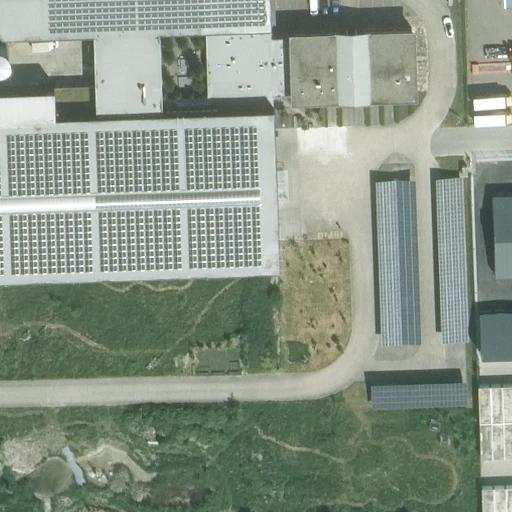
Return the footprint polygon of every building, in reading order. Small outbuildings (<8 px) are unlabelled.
[(351,30),(290,32),(290,36),(271,36),(269,0),(0,0),(0,34),(92,32),(94,86),(0,89),(0,275),(278,266),(272,97),(272,94),(292,93),(292,97),(413,93),(411,28),(351,30)] [(0,59),(0,60),(3,59),(6,57),(8,54),(9,50),(8,47),(7,44),(5,42),(2,40),(0,39),(0,59)] [(491,198),(492,238),(506,238),(505,198),(491,198)] [(508,278),(506,238),(492,238),(494,278),(508,278)] [(495,314),(496,354),(510,354),(509,313),(495,314)] [(482,355),(496,354),(495,314),(481,314),(482,355)] [(370,385),(370,408),(469,405),(468,382),(370,385)] [(511,389),(501,390),(502,426),(511,425),(511,389)] [(489,390),(477,391),(479,427),(490,426),(489,390)] [(501,390),(489,390),(490,426),(502,426),(501,390)] [(511,425),(502,426),(503,462),(511,461),(511,425)] [(490,426),(479,427),(480,463),(492,462),(490,426)] [(502,426),(490,426),(492,462),(503,462),(502,426)] [(493,511),(492,486),(481,487),(481,511),(493,511)] [(504,511),(504,486),(492,486),(493,511),(504,511)]
